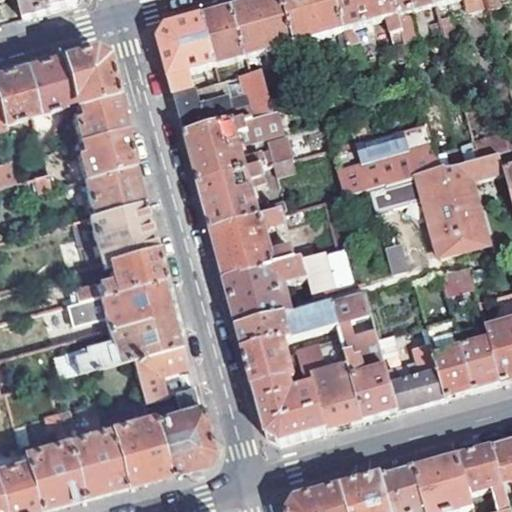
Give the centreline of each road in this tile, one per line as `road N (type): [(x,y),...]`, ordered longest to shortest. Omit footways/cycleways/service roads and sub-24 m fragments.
road 1 (residential): [(249,482),(121,18)]
road 2 (secondary): [(249,482),(511,409)]
road 3 (tertiary): [(121,18),(0,51)]
